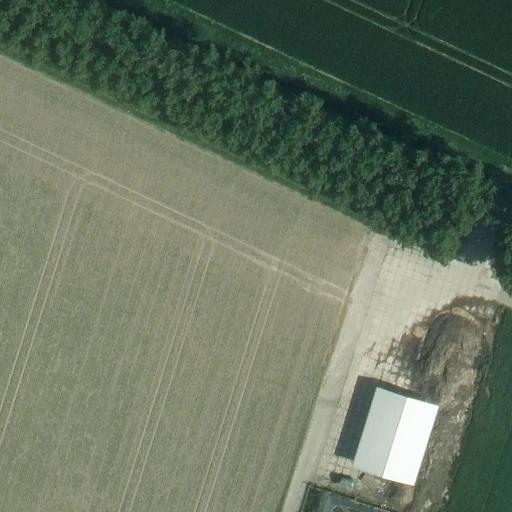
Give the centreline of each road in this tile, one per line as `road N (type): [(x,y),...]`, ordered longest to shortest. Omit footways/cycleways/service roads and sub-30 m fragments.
road 1 (unclassified): [(511,227),(28,0)]
road 2 (track): [(0,49),(368,223),(378,237)]
road 3 (track): [(151,0),(511,168)]
